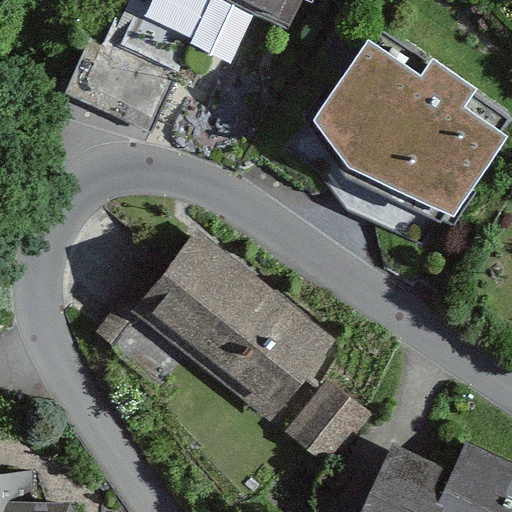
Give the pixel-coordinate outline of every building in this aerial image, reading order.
[(225,0),(288,28),(300,0),(225,0)] [(369,38),(288,148),(316,171),(348,209),(419,245),(437,219),(452,223),(476,195),(471,192),(510,136),(503,133),(511,119),(511,118),(384,31),(376,42),(369,38)] [(103,47),(86,85),(153,116),(170,79),(103,47)] [(196,232),(133,312),(137,314),(185,353),(273,421),(336,341),(196,232)] [(0,345),(9,328),(0,324),(0,304),(8,289),(0,284),(0,345)] [(158,386),(185,353),(137,314),(110,347),(158,386)] [(373,415),(328,379),(286,431),(331,467),(373,415)] [(454,471),(399,445),(367,511),(511,511),(511,462),(468,441),(454,471)] [(36,474),(0,472),(0,511),(77,511),(73,505),(35,503),(36,474)]
